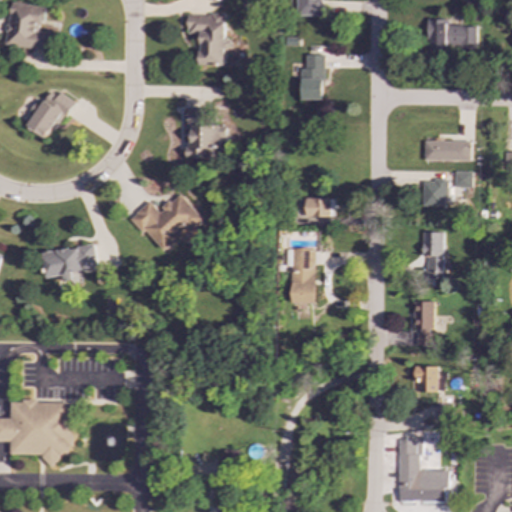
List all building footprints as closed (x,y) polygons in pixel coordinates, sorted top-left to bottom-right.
[(321,0),(296,0),(296,15),(321,15),(321,0)] [(48,50),(50,32),(41,30),(44,7),(10,3),(5,45),(48,50)] [(225,14),(187,15),(188,34),(200,34),(201,65),(225,65),(225,50),(231,50),(231,39),(225,40),(225,14)] [(477,26),(447,26),(447,19),(428,19),(427,46),(476,47),(477,26)] [(301,99),(324,100),(324,54),(305,54),(305,68),(301,68),(301,99)] [(48,140),(73,102),(52,88),(27,126),(48,140)] [(211,159),(212,148),(218,148),(219,125),(209,125),(209,109),(187,108),(187,123),(190,123),(189,158),(211,159)] [(424,160),(471,161),(471,141),(424,141),(424,160)] [(455,187),(472,188),(473,171),(455,171),(455,187)] [(425,206),(445,206),(447,180),(426,179),(425,206)] [(305,216),(329,217),(330,198),(306,197),(305,216)] [(442,279),(443,232),(423,232),(422,278),(442,279)] [(43,252),(46,277),(64,275),(65,283),(80,281),(79,270),(98,268),(95,245),(43,252)] [(291,303),(315,303),(314,248),(291,248),(291,303)] [(434,302),(414,302),(413,329),(417,329),(417,345),(433,345),(434,302)] [(438,366),(416,366),(416,392),(445,391),(445,373),(438,373),(438,366)] [(74,401),(11,401),(11,418),(0,418),(0,441),(10,441),(10,454),(43,454),(43,463),(60,463),(60,454),(68,454),(68,445),(74,445),(74,401)] [(436,419),(452,419),(451,404),(435,404),(436,419)] [(419,439),(397,439),(397,501),(443,501),(443,488),(447,488),(447,470),(419,470),(419,439)] [(288,511),(306,511),(305,469),(287,469),(288,511)]
